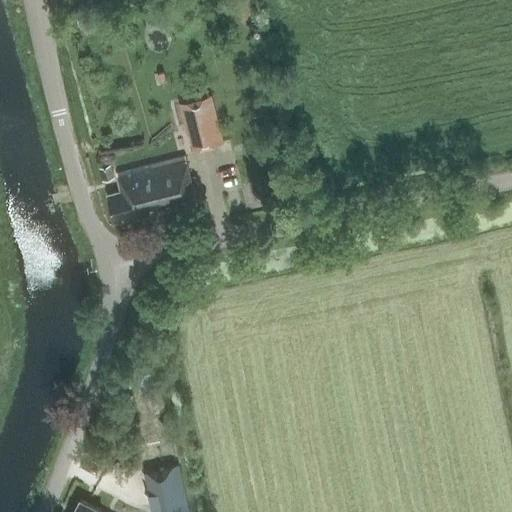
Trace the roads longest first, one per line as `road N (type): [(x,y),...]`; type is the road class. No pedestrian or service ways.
road 1 (unclassified): [(107,265),(511,178)]
road 2 (unclassified): [(107,265),(31,0)]
road 3 (unclassified): [(45,511),(110,317),(107,265)]
